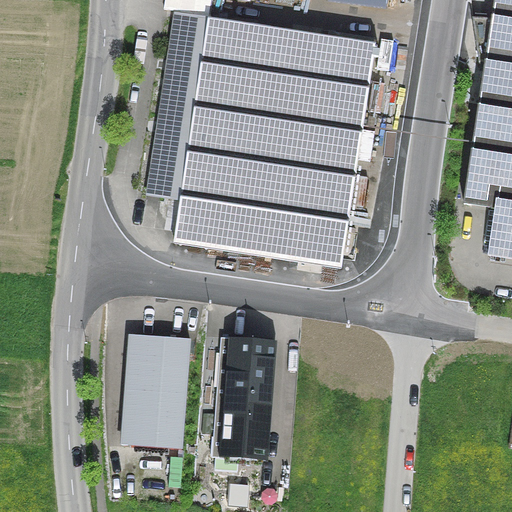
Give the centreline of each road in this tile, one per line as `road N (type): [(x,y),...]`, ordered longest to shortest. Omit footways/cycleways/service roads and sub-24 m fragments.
road 1 (residential): [(401,315),(73,266)]
road 2 (residential): [(401,315),(450,0)]
road 3 (tertiary): [(104,0),(104,69),(73,266)]
road 4 (tertiary): [(73,266),(65,370),(74,511)]
road 5 (residential): [(401,315),(407,360),(396,511)]
